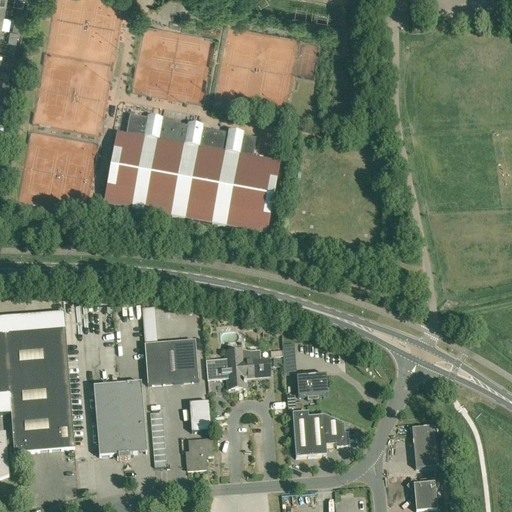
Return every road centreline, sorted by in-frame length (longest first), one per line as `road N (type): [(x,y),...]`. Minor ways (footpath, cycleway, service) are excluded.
road 1 (secondary): [(350,324),(187,281),(0,269)]
road 2 (unclassified): [(424,346),(432,297),(396,116),(397,15)]
road 3 (unclassified): [(130,500),(327,484),(370,467)]
road 4 (unknown): [(237,490),(232,420),(246,406),(264,413),(272,488)]
